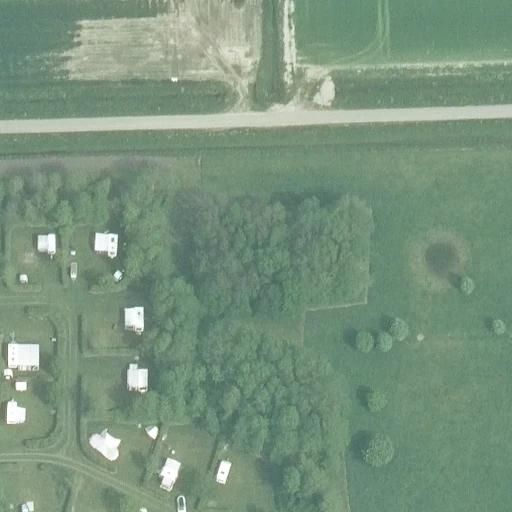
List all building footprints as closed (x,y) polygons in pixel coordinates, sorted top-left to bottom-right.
[(96,257),(97,238),(78,238),(78,256),(96,257)] [(100,315),(101,337),(123,337),(122,315),(100,315)] [(55,361),(54,340),(40,340),(40,361),(55,361)] [(25,416),(27,395),(16,393),(13,415),(25,416)] [(213,470),(222,473),(227,452),(219,449),(213,470)] [(236,478),(240,451),(229,450),(224,476),(236,478)] [(74,484),(75,468),(53,465),(52,482),(74,484)]
